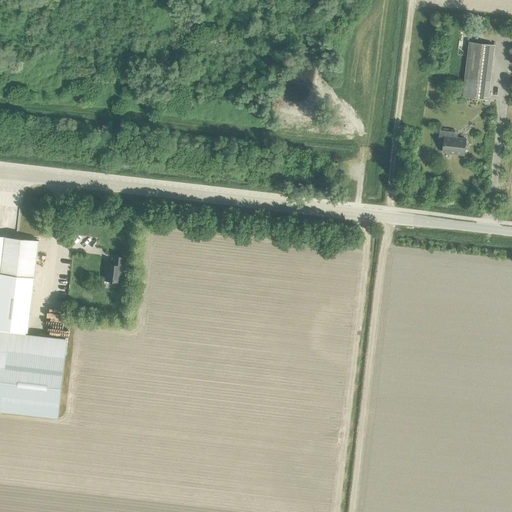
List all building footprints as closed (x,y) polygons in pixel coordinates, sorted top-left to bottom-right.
[(463,96),(488,99),(494,45),(469,42),(463,96)] [(468,147),(465,141),(466,139),(452,137),(453,131),(439,130),(438,139),(444,140),(443,152),(464,155),(464,148),(468,147)] [(0,289),(8,291),(5,314),(30,317),(34,277),(39,241),(0,236),(0,289)] [(104,280),(122,282),(125,258),(114,256),(113,264),(106,264),(104,280)] [(0,409),(59,416),(66,356),(8,350),(6,365),(0,364),(0,409)]
